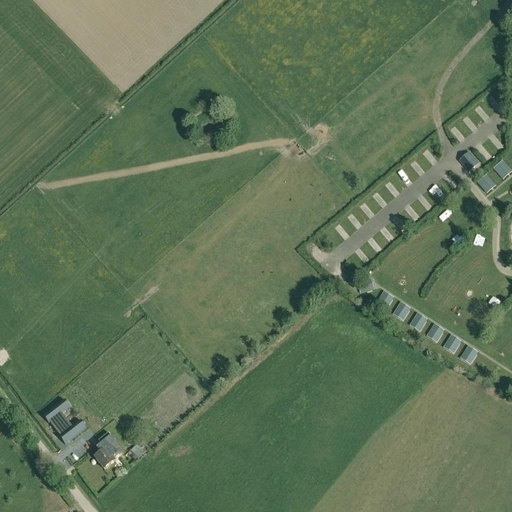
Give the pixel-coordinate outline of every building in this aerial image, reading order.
[(292,66),(290,71),(303,76),(305,72),(292,66)] [(461,161),(470,171),(477,166),(468,156),(461,161)] [(493,170),(502,181),(511,173),(502,162),(493,170)] [(476,184),(486,195),(495,187),(485,176),(476,184)] [(474,240),(478,244),(485,236),(481,232),(474,240)] [(62,415),(70,409),(64,401),(43,417),(49,425),(50,424),(62,415)] [(60,437),(59,438),(65,446),(86,429),(80,421),(72,428),(60,437)] [(105,450),(95,459),(104,471),(115,462),(112,458),(118,454),(114,449),(118,446),(108,435),(99,443),(105,450)] [(125,462),(132,458),(128,451),(121,455),(125,462)]
